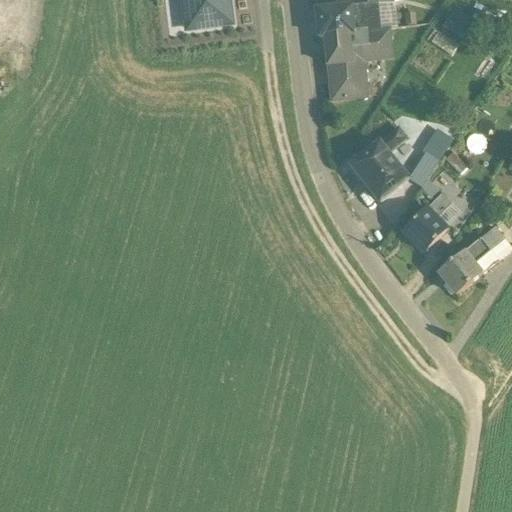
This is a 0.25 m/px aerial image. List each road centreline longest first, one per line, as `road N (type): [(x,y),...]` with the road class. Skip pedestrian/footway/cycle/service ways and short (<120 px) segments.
road 1 (track): [(471,394),(441,388),(403,353),(298,200),(270,99),(258,0)]
road 2 (residential): [(286,0),(299,121),(323,199),(358,261),(471,394),(475,410)]
